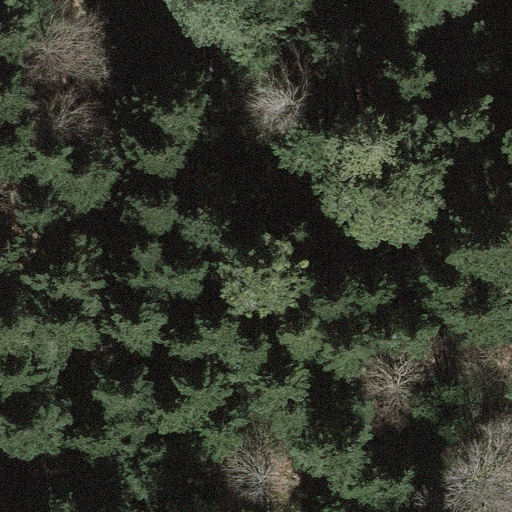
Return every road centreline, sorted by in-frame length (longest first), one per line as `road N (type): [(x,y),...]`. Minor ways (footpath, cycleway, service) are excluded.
road 1 (track): [(511,449),(432,292),(155,0)]
road 2 (track): [(67,0),(96,97),(104,159),(100,317),(77,404),(25,511)]
